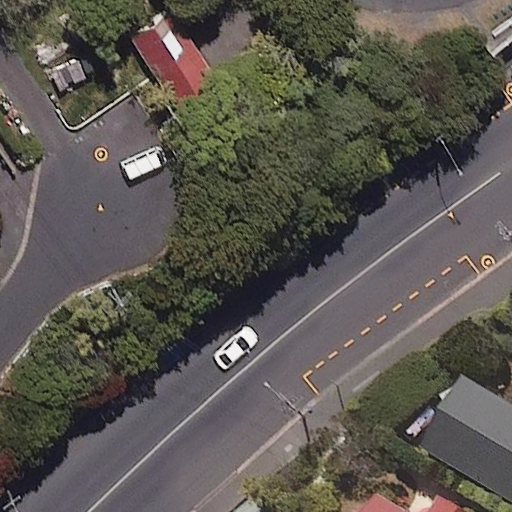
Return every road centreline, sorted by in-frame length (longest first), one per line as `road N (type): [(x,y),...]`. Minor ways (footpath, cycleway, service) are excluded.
road 1 (secondary): [(89,511),(317,306),(511,162)]
road 2 (residential): [(120,180),(0,333)]
